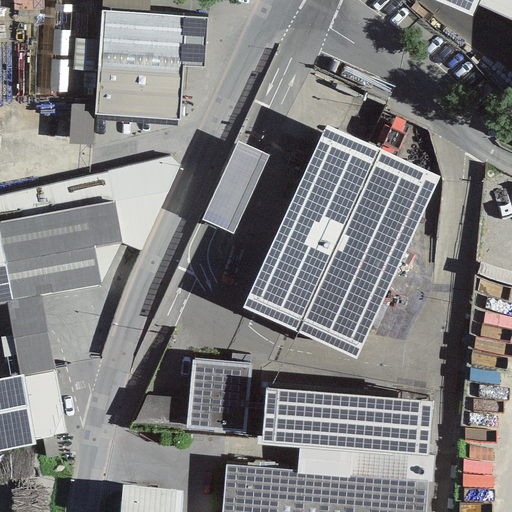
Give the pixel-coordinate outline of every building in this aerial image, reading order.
[(149,0),(100,0),(101,10),(148,13),(149,0)] [(148,13),(101,10),(93,116),(178,122),(182,66),(203,68),(206,17),(148,13)] [(426,171),(312,119),(228,300),(342,353),(426,171)] [(234,229),(262,146),(237,138),(209,221),(234,229)] [(0,195),(0,222),(114,201),(121,242),(141,250),(179,165),(170,156),(0,195)] [(0,222),(0,303),(6,302),(19,376),(0,379),(0,452),(35,447),(33,439),(65,433),(40,296),(101,285),(92,247),(121,242),(114,201),(0,222)] [(251,366),(192,361),(189,399),(186,429),(244,434),(251,366)] [(432,402),(266,388),(261,445),(299,448),(297,471),(226,465),(221,511),(425,511),(428,483),(431,483),(434,457),(427,456),(432,402)] [(189,399),(145,396),(134,423),(186,429),(189,399)] [(181,511),(183,491),(122,486),(119,511),(181,511)]
